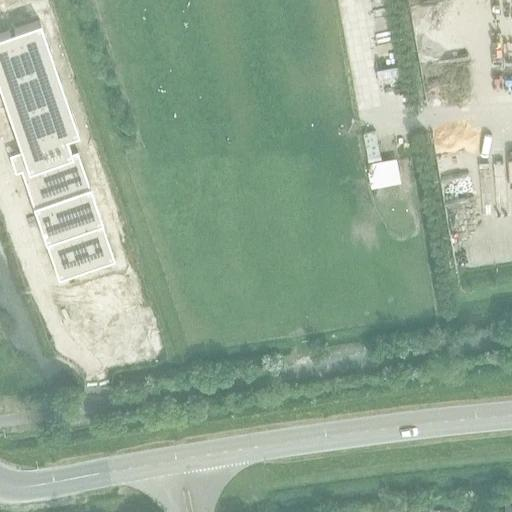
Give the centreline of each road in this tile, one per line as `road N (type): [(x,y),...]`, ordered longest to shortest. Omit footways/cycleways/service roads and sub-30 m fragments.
road 1 (tertiary): [(182,459),(511,415)]
road 2 (tertiary): [(182,459),(30,486),(0,481)]
